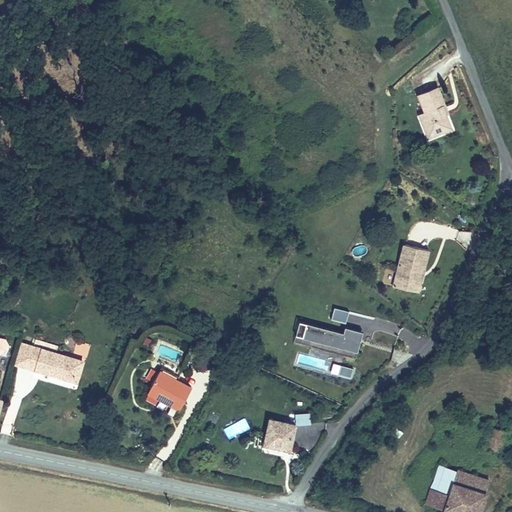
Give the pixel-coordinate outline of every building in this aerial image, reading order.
[(422,110),(419,112),(426,127),(423,134),(447,125),(439,104),(444,102),(434,83),(415,92),(422,110)] [(426,127),(419,112),(415,114),(423,134),(426,127)] [(399,289),(415,294),(420,274),(427,276),(435,251),(414,245),(399,289)] [(420,274),(415,294),(420,297),(427,276),(420,274)] [(331,317),(345,321),(349,309),(334,305),(331,317)] [(346,335),(303,321),(298,336),(317,342),(321,330),(348,339),(344,350),(359,355),(366,335),(348,329),(346,335)] [(321,330),(317,342),(344,350),(348,339),(321,330)] [(0,335),(0,350),(7,351),(8,336),(0,335)] [(73,383),(79,362),(46,352),(23,345),(15,367),(38,373),(73,383)] [(241,373),(244,365),(234,361),(231,368),(241,373)] [(341,364),(337,374),(350,378),(353,368),(341,364)] [(180,410),(192,387),(162,372),(152,390),(162,396),(160,399),(180,410)] [(227,438),(250,428),(245,417),(222,427),(227,438)] [(275,449),(288,452),(294,426),(271,420),(266,441),(276,443),(275,449)] [(476,446),(494,452),(500,432),(483,426),(476,446)] [(265,447),(275,449),(276,443),(266,441),(265,447)] [(438,466),(432,492),(447,496),(453,471),(438,466)] [(461,486),(483,493),(489,476),(466,468),(463,473),(461,486)] [(446,511),(477,511),(483,493),(461,486),(463,473),(453,471),(447,496),(432,492),(428,491),(424,506),(446,511)]
